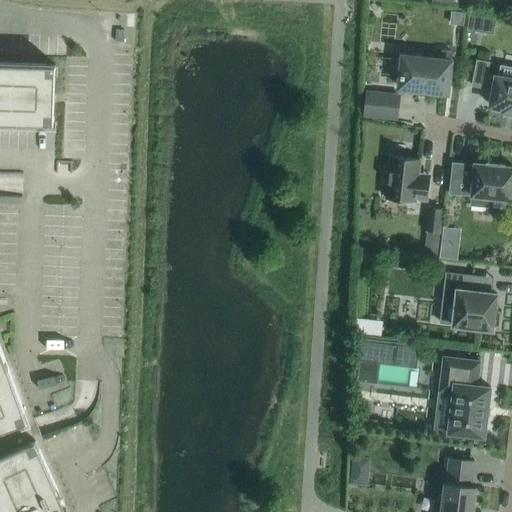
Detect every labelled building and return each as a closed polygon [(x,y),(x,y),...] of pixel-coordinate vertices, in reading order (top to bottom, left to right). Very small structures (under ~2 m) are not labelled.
[(447,92),(451,50),(441,49),(440,59),(403,55),(402,60),(398,59),(398,58),(397,58),(395,74),(396,74),(397,73),(401,73),(399,87),(416,89),(430,91),(430,90),(447,92)] [(488,62),(477,60),(472,85),(484,87),(484,86),(493,88),(490,105),(503,108),(503,110),(511,111),(511,66),(500,64),(498,76),(495,75),(495,77),(486,75),(488,62)] [(0,121),(53,123),(55,64),(0,62),(0,121)] [(396,119),(399,94),(367,90),(364,115),(396,119)] [(427,199),(430,179),(417,177),(419,158),(391,155),(389,171),(385,170),(383,182),(388,183),(386,198),(414,201),(415,198),(427,199)] [(511,195),(511,166),(502,166),(503,164),(488,163),(487,164),(475,163),(475,165),(453,162),(450,192),(472,194),(471,204),(488,206),(490,196),(511,199),(511,195)] [(440,232),(442,208),(428,207),(426,230),(440,232)] [(483,292),(485,276),(446,272),(440,322),(453,324),(493,329),(493,325),(499,326),(501,310),(495,309),(497,293),(483,292)] [(370,319),(357,318),(355,332),(368,334),(370,319)] [(397,361),(399,343),(364,339),(361,357),(397,361)] [(0,431),(28,421),(0,345),(0,431)] [(453,391),(448,432),(484,436),(490,386),(477,385),(480,361),(444,357),(440,390),(453,391)] [(67,511),(35,440),(0,455),(0,507),(2,511),(67,511)] [(473,511),(477,486),(471,485),(474,460),(449,457),(446,482),(444,482),(442,498),(439,498),(436,500),(435,511),(473,511)] [(358,460),(358,489),(375,489),(374,460),(358,460)]
